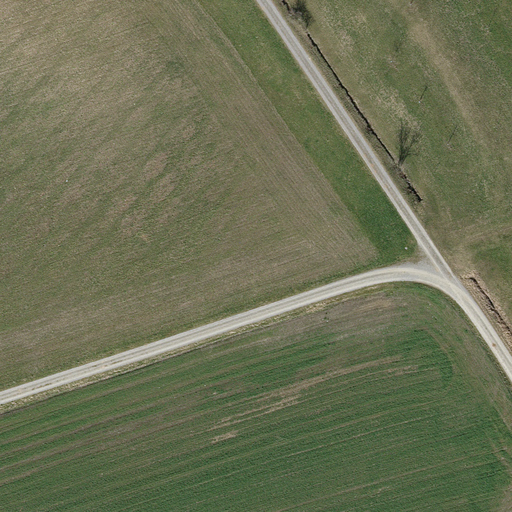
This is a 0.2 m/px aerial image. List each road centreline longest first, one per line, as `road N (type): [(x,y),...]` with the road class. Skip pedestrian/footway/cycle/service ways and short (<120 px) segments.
road 1 (track): [(0,397),(435,257)]
road 2 (track): [(435,257),(263,0)]
road 3 (track): [(435,257),(511,371)]
